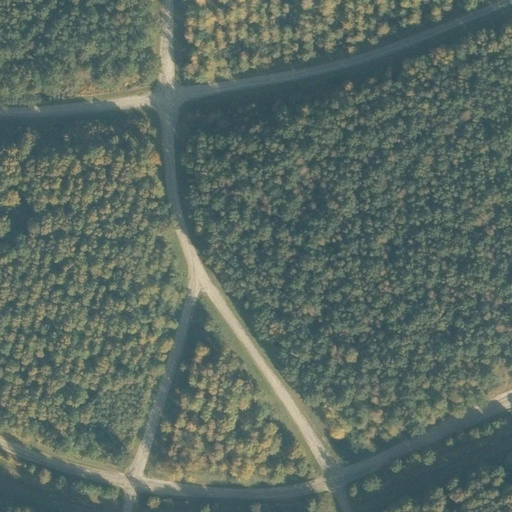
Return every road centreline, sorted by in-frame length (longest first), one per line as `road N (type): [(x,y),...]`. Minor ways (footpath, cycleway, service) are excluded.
road 1 (track): [(347,511),(276,382),(195,266),(171,203),(167,0)]
road 2 (track): [(511,401),(322,486),(248,495),(162,487),(0,443)]
road 3 (track): [(503,0),(430,34),(252,82),(115,107),(0,112)]
road 4 (track): [(195,266),(125,511)]
